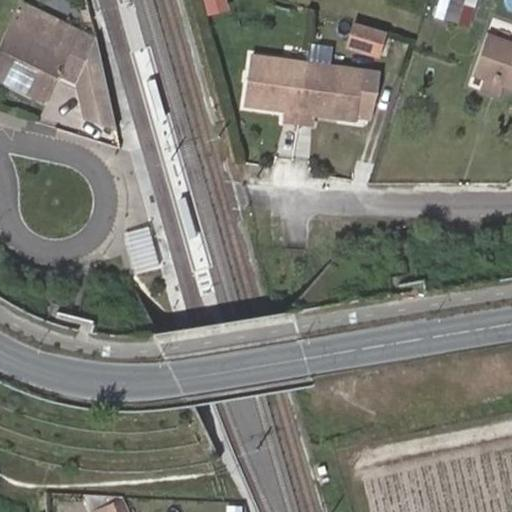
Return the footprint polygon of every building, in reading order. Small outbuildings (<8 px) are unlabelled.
[(200,0),(205,17),(226,11),(223,0),(200,0)] [(440,0),(436,19),(468,27),(475,0),(440,0)] [(94,38),(21,3),(0,45),(0,78),(43,100),(57,71),(74,78),(82,119),(114,127),(94,38)] [(365,46),(372,22),(343,14),(336,38),(365,46)] [(469,73),(491,81),(511,89),(511,42),(477,29),(461,70),(469,73)] [(292,114),(299,54),(247,47),(240,98),(280,103),(278,112),(292,114)] [(353,61),(299,54),(292,114),(305,116),(306,107),(346,112),(353,61)] [(360,114),(368,82),(371,63),(353,61),(346,112),(360,114)] [(487,90),(491,81),(469,73),(465,82),(487,90)] [(123,231),(133,273),(160,266),(150,225),(123,231)] [(131,511),(124,496),(100,507),(102,511),(131,511)] [(239,511),(240,503),(227,503),(227,510),(239,511)]
